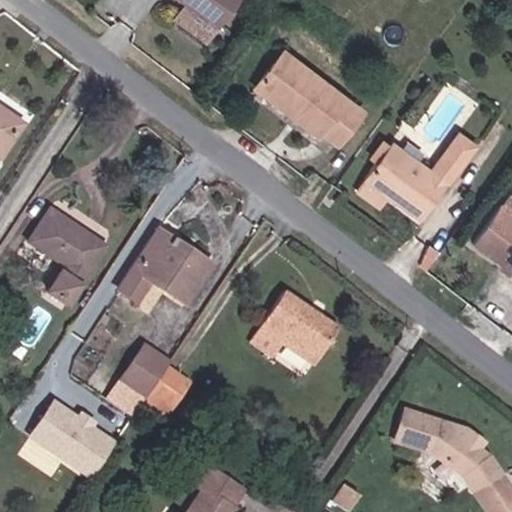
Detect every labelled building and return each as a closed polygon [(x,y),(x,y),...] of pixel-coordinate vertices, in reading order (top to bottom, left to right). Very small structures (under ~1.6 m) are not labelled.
[(173,0),(199,18),(211,0),(173,0)] [(320,130),(344,99),(264,40),(237,77),(301,125),(306,118),(320,130)] [(0,135),(17,112),(0,100),(0,135)] [(418,156),(378,127),(352,164),(374,180),(408,205),(463,129),(446,117),(418,156)] [(342,177),(365,194),(374,180),(352,164),(342,177)] [(37,276),(58,289),(97,230),(42,194),(19,226),(55,249),(37,276)] [(504,276),(511,281),(511,211),(490,195),(463,233),(511,268),(504,276)] [(207,250),(194,242),(189,249),(164,234),(169,225),(154,215),(112,280),(126,290),(142,266),(179,292),(207,250)] [(271,335),(303,356),(331,317),(275,280),(240,332),(262,348),(271,335)] [(154,360),(160,351),(134,333),(113,366),(139,383),(154,360)] [(132,393),(154,408),(176,375),(154,360),(139,383),(132,393)] [(450,417),(444,412),(448,402),(437,397),(398,388),(390,417),(414,424),(436,440),(459,469),(482,453),(460,424),(450,417)] [(29,436),(93,479),(119,440),(55,397),(29,436)] [(460,424),(463,414),(448,402),(444,412),(450,417),(460,424)] [(209,511),(217,498),(214,494),(224,477),(195,459),(183,474),(189,478),(170,509),(163,505),(158,511),(209,511)] [(434,469),(417,491),(438,507),(455,485),(434,469)]
